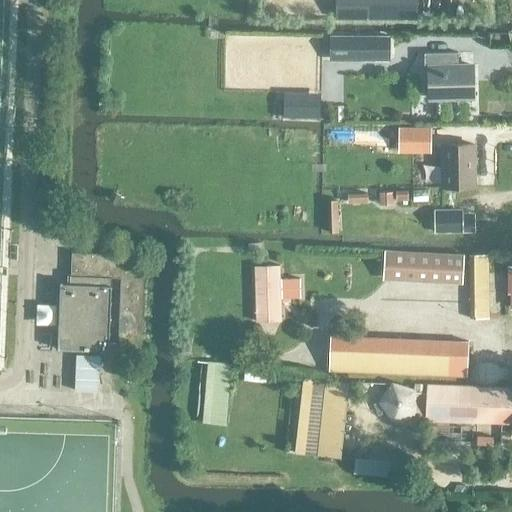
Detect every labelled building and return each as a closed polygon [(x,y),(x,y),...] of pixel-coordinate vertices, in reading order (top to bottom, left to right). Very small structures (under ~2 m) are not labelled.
[(417,0),(335,0),(334,16),(418,18),(417,0)] [(390,58),(390,38),(338,37),(330,37),(330,57),(338,57),(390,58)] [(430,99),(472,98),(473,98),(472,65),(458,65),(458,64),(457,64),(457,54),(458,54),(458,53),(424,53),(424,68),(429,67),(430,99)] [(283,116),(320,116),(321,92),(283,91),(283,116)] [(355,127),(354,144),(377,144),(377,146),(389,146),(389,128),(355,127)] [(399,148),(431,148),(431,128),(399,128),(399,148)] [(474,144),(442,145),(443,186),(474,186),(474,144)] [(408,196),(408,187),(395,188),(396,196),(408,196)] [(392,204),(392,188),(380,188),(380,204),(392,204)] [(337,233),(336,199),(327,200),(328,233),(337,233)] [(463,232),(463,214),(435,214),(435,232),(463,232)] [(463,281),(465,255),(384,250),(383,276),(463,281)] [(135,255),(72,252),(71,283),(63,283),(63,282),(60,282),(58,349),(85,350),(85,349),(109,350),(112,277),(120,277),(118,350),(142,350),(144,278),(134,277),(135,255)] [(470,318),(486,318),(487,255),(470,254),(470,318)] [(279,265),(265,266),(255,266),(257,321),(281,321),(280,298),(300,297),(300,279),(280,279),(279,265)] [(511,284),(488,283),(486,318),(511,318),(511,284)] [(469,342),(330,336),(329,370),(467,376),(469,342)] [(76,388),(100,388),(101,353),(77,352),(76,388)] [(213,423),(227,425),(234,363),(219,362),(213,423)] [(318,456),(341,458),(349,383),(326,380),(318,456)] [(511,388),(427,385),(426,392),(414,391),(393,384),(381,402),(393,419),(414,413),(426,414),(426,421),(511,423),(511,388)] [(356,459),(355,472),(403,475),(404,463),(356,459)]
